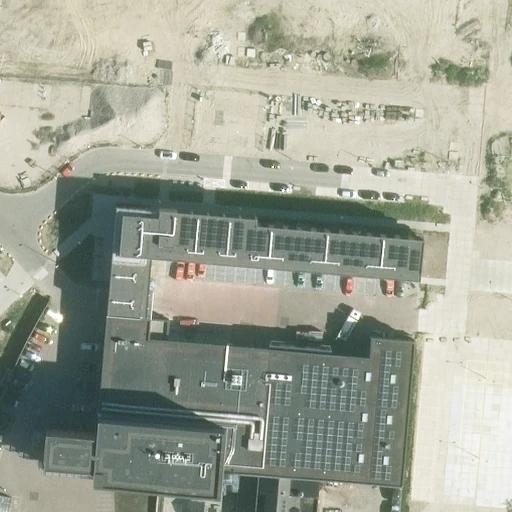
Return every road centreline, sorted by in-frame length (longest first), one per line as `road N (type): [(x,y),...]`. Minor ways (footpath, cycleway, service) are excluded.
road 1 (residential): [(446,0),(438,187),(184,164)]
road 2 (residential): [(184,164),(99,158),(9,226)]
road 3 (residential): [(194,0),(184,164)]
